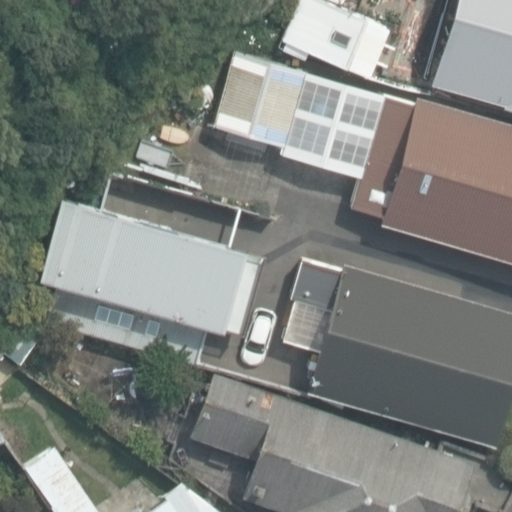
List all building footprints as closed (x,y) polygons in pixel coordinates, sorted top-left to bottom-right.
[(318,0),(293,0),(280,45),(350,66),(365,14),(318,0)] [(511,0),(456,0),(435,76),(511,97),(511,0)] [(308,70),(234,49),(213,123),(287,143),(308,70)] [(511,121),(384,87),(351,209),(511,252),(511,121)] [(252,243),(61,192),(39,273),(230,324),(252,243)] [(511,389),(511,307),(347,260),(312,384),(498,438),(511,389)] [(461,511),(482,454),(219,365),(195,435),(257,456),(246,490),(293,506),(291,511),(461,511)] [(0,387),(0,430),(13,426),(0,387)] [(97,511),(58,444),(23,464),(51,511),(97,511)] [(221,511),(204,486),(165,511),(221,511)]
